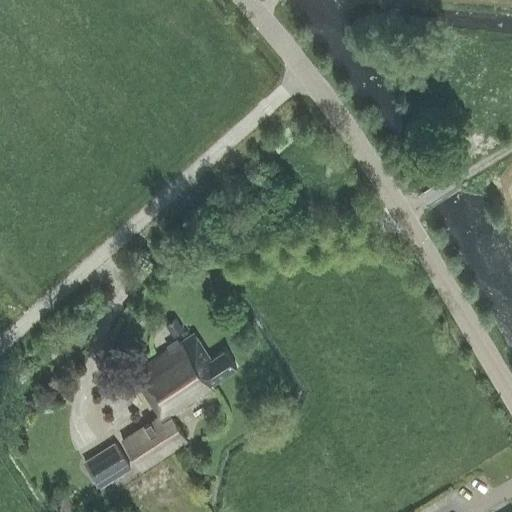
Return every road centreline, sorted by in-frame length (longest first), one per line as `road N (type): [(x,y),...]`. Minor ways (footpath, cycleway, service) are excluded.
road 1 (unclassified): [(511,403),(403,219),(240,0)]
road 2 (track): [(403,219),(511,146)]
